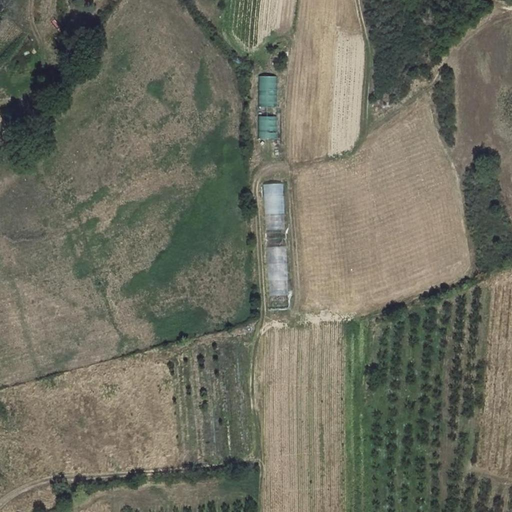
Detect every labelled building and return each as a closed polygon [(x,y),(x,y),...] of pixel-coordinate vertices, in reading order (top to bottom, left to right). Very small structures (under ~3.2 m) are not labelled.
[(275,76),(259,76),(258,107),(275,107),(275,76)] [(275,116),(258,116),(258,139),(275,139),(275,116)] [(285,213),(283,183),(263,184),(264,214),(285,213)] [(289,309),(286,229),(266,230),(269,310),(289,309)] [(230,374),(218,375),(223,459),(236,458),(230,374)]
